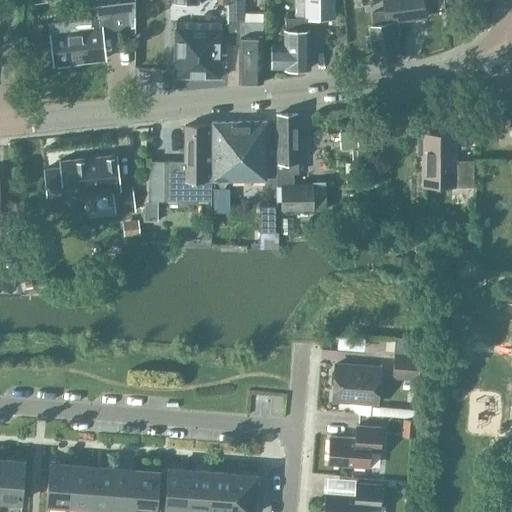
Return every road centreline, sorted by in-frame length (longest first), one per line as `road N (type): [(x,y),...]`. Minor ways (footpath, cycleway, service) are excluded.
road 1 (tertiary): [(0,126),(434,78),(511,59)]
road 2 (residential): [(0,408),(297,431)]
